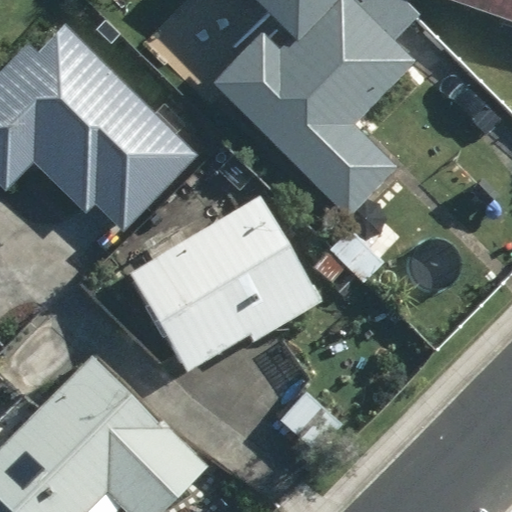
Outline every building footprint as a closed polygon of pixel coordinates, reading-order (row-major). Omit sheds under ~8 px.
[(271,53),(251,34),(199,87),(340,225),(393,172),(350,130),(408,70),(385,47),(410,21),(388,0),(235,0),(280,44),(271,53)] [(511,0),(425,0),(511,29),(511,0)] [(196,159),(58,27),(29,57),(23,51),(0,73),(0,192),(30,164),(77,211),(84,205),(120,239),(196,159)] [(253,202),(119,280),(180,385),(314,306),(253,202)] [(154,429),(88,362),(0,448),(0,511),(116,511),(118,511),(160,511),(203,471),(158,425),(154,429)] [(340,431),(302,394),(274,423),(312,460),(340,431)]
